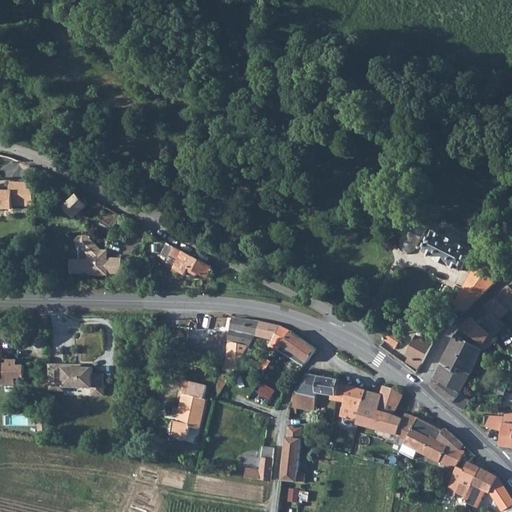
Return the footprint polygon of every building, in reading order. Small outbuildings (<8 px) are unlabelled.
[(0,206),(12,207),(12,204),(32,205),(33,180),(10,180),(10,187),(0,187),(0,206)] [(68,202),(79,213),(90,203),(79,192),(68,202)] [(417,248),(420,246),(431,227),(414,217),(402,237),(402,239),(403,243),(405,246),(408,248),(409,249),(413,249),(417,248)] [(430,249),(466,269),(477,251),(478,248),(441,228),(438,231),(430,249)] [(104,249),(87,231),(78,239),(78,249),(80,249),(80,258),(72,257),(72,271),(90,272),(90,273),(109,274),(109,272),(124,272),(124,257),(110,257),(110,255),(107,255),(106,254),(105,253),(104,251),(104,249)] [(173,253),(181,257),(182,258),(185,249),(177,245),(173,253)] [(208,275),(214,265),(185,249),(182,258),(177,269),(187,274),(189,270),(199,274),(201,272),(208,275)] [(511,269),(485,255),(453,315),(458,321),(511,270),(511,269)] [(511,288),(493,305),(506,322),(511,315),(511,288)] [(481,316),(500,338),(510,327),(506,322),(493,305),(481,316)] [(481,316),(468,329),(489,344),(493,339),(495,340),(494,343),(497,345),(501,340),(500,338),(481,316)] [(231,340),(229,356),(240,359),(246,362),(250,356),(261,341),(262,339),(266,321),(239,317),(231,340)] [(262,339),(278,348),(284,326),(266,321),(262,339)] [(284,326),(278,348),(284,352),(286,349),(296,356),(298,353),(307,340),(301,335),(293,330),(284,326)] [(468,329),(463,334),(485,350),(489,344),(468,329)] [(403,336),(395,331),(387,339),(397,345),(398,344),(403,336)] [(407,363),(419,372),(438,338),(429,334),(427,338),(423,336),(407,363)] [(463,334),(448,362),(474,376),(479,366),(481,367),(485,360),(484,359),(488,351),(485,350),(463,334)] [(307,340),(298,353),(311,363),(320,350),(307,340)] [(261,341),(250,356),(254,359),(265,344),(261,341)] [(3,347),(0,347),(0,374),(2,375),(1,381),(16,381),(16,374),(25,375),(25,363),(16,363),(16,358),(9,357),(9,361),(2,361),(3,347)] [(498,356),(492,353),(489,359),(495,362),(498,356)] [(246,362),(240,359),(233,360),(223,381),(229,385),(246,362)] [(52,362),(51,389),(67,389),(67,386),(93,386),(93,394),(105,394),(106,371),(96,370),(96,363),(52,362)] [(436,385),(441,390),(447,382),(464,395),(474,376),(448,362),(436,385)] [(301,407),(319,411),(321,391),(335,394),(334,397),(347,401),(343,415),(362,419),(361,424),(402,433),(408,420),(398,415),(407,398),(408,397),(400,391),(401,390),(388,386),(384,396),(342,384),(343,379),(313,374),(298,397),(293,408),(292,417),(299,418),(301,407)] [(181,421),(201,427),(208,399),(206,398),(209,386),(190,381),(187,394),(188,394),(181,421)] [(459,404),(464,395),(447,382),(441,390),(459,404)] [(269,404),(277,390),(265,383),(257,398),(269,404)] [(474,401),(464,395),(459,404),(468,411),(474,401)] [(259,410),(258,414),(278,420),(279,420),(282,414),(278,412),(267,407),(264,411),(259,410)] [(490,416),(489,428),(507,433),(505,447),(511,447),(511,414),(510,414),(507,417),(490,416)] [(50,416),(38,415),(38,432),(49,432),(50,416)] [(447,487),(451,488),(462,466),(469,452),(466,450),(444,440),(437,436),(440,430),(423,421),(423,420),(411,415),(408,420),(402,433),(401,434),(413,438),(409,446),(458,468),(456,472),(452,470),(446,480),(449,482),(447,487)] [(192,427),(201,429),(201,427),(181,421),(176,421),(173,432),(189,437),(192,427)] [(299,489),(300,482),(307,483),(309,483),(310,473),(301,472),(306,428),(291,425),(283,486),(299,489)] [(451,429),(444,440),(466,450),(468,445),(451,429)] [(250,470),(248,478),(273,481),(277,447),(267,446),(263,471),(250,470)] [(471,471),(476,463),(480,456),(470,450),(469,452),(462,466),(471,471)] [(482,466),(476,463),(471,471),(462,466),(451,488),(458,492),(470,497),(486,468),(482,466)] [(511,511),(511,493),(502,478),(486,468),(470,497),(467,502),(471,504),(470,505),(469,507),(468,511),(475,511),(476,507),(481,508),(489,491),(495,494),(505,511),(506,510),(507,510),(508,511),(507,511),(511,511)]
